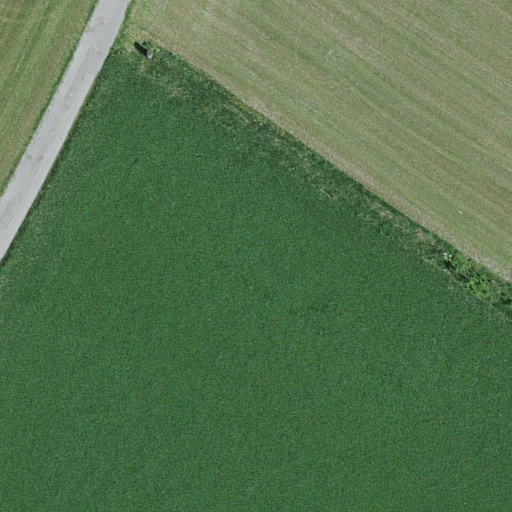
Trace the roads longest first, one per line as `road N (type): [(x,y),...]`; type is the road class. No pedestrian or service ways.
road 1 (track): [(106,22),(511,300)]
road 2 (unclassified): [(0,235),(114,0)]
